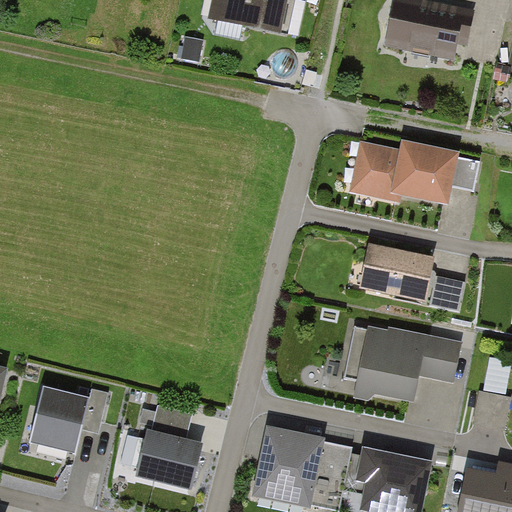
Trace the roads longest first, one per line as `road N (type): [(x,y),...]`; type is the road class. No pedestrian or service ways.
road 1 (residential): [(219,511),(317,113)]
road 2 (track): [(0,45),(272,104)]
road 3 (residential): [(317,113),(511,149)]
